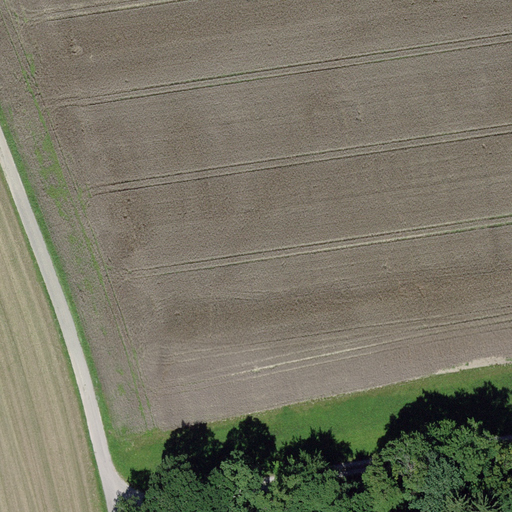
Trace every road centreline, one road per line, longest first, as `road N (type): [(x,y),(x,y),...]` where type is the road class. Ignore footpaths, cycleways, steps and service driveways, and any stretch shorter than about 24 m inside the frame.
road 1 (track): [(123,511),(0,127)]
road 2 (track): [(122,504),(511,443)]
